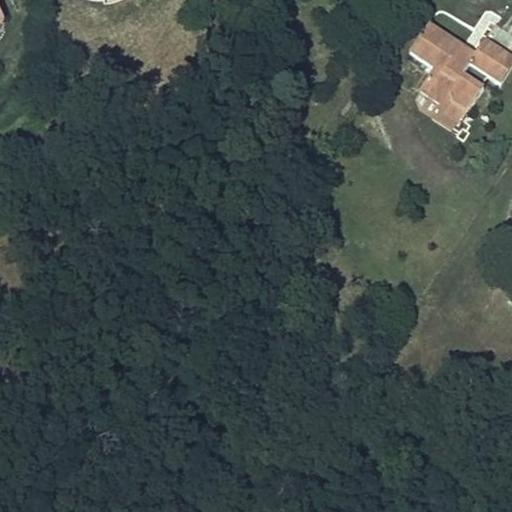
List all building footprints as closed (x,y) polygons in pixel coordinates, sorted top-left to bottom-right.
[(481,89),(487,78),(503,54),(485,42),(476,56),(473,61),(459,51),(462,47),(429,25),(410,55),(435,71),(420,94),(441,108),(454,104),(468,114),(484,90),(481,89)] [(476,56),(462,47),(459,51),(473,61),(476,56)] [(500,87),(511,68),(511,60),(503,54),(487,78),(500,87)] [(461,126),(468,114),(454,104),(441,108),(438,112),(461,126)] [(358,378),(357,368),(348,370),(349,379),(358,378)]
